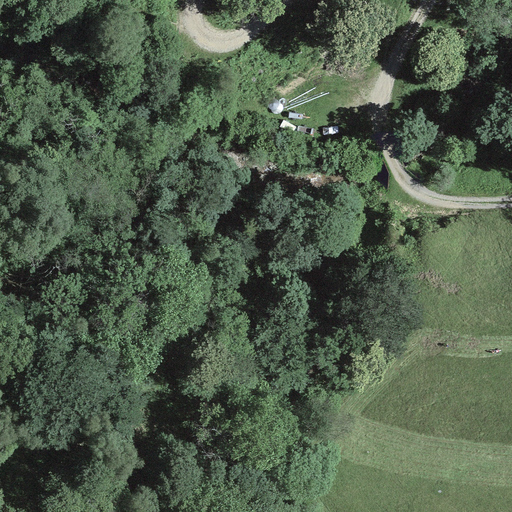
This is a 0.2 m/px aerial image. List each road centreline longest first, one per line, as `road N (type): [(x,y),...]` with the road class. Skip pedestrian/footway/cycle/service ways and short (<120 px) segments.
road 1 (track): [(511,205),(468,205),(415,190),(385,148),(381,94),(428,0)]
road 2 (track): [(285,0),(233,40),(195,31),(195,0)]
